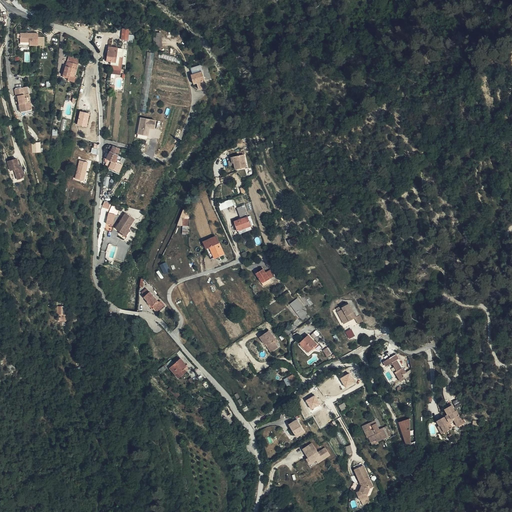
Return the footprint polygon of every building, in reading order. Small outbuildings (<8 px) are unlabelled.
[(128,39),(130,29),(123,28),(121,38),(128,39)] [(36,31),(18,31),(19,40),(28,40),(28,43),(37,43),(36,31)] [(118,56),(119,47),(109,45),(107,60),(112,61),(111,64),(113,64),(112,68),(122,69),(123,57),(122,56),(118,56)] [(183,58),(160,53),(159,57),(182,63),(183,58)] [(64,76),(70,78),(71,74),(75,75),(80,57),(70,54),(64,76)] [(205,85),(200,64),(192,67),(193,71),(190,72),(193,83),(197,81),(198,87),(205,85)] [(202,66),(206,80),(211,78),(207,64),(202,66)] [(31,106),(28,89),(24,90),(22,83),(13,85),(14,92),(17,91),(18,95),(17,95),(19,108),(31,106)] [(134,136),(144,138),(147,127),(147,125),(152,126),(153,120),(138,117),(134,136)] [(111,145),(109,149),(112,151),(117,153),(119,148),(111,145)] [(112,151),(109,149),(105,156),(107,157),(104,163),(108,165),(110,166),(116,154),(117,153),(112,151)] [(243,162),(240,149),(225,152),(227,159),(229,159),(231,165),(243,162)] [(124,156),(116,154),(110,166),(108,165),(107,166),(117,171),(121,163),(124,156)] [(17,161),(16,159),(7,162),(10,171),(14,169),(17,180),(24,178),(20,167),(19,168),(17,161)] [(79,160),(75,178),(84,180),(88,161),(79,160)] [(219,203),(222,209),(235,204),(232,198),(219,203)] [(238,206),(241,218),(248,216),(245,204),(238,206)] [(109,210),(107,221),(113,222),(115,211),(109,210)] [(116,226),(119,229),(124,232),(128,226),(134,217),(125,211),(116,226)] [(248,216),(241,218),(235,220),(238,231),(252,226),(248,216)] [(118,230),(125,235),(130,228),(128,226),(124,232),(119,229),(118,230)] [(217,236),(204,241),(207,247),(209,246),(214,258),(224,254),(217,236)] [(171,271),(166,262),(161,264),(165,273),(171,271)] [(257,271),(255,272),(260,280),(264,278),(266,281),(269,279),(265,271),(261,265),(258,267),(259,270),(257,271)] [(269,268),(265,271),(269,279),(274,276),(269,268)] [(220,276),(216,278),(220,286),(225,284),(220,276)] [(149,293),(146,296),(145,297),(153,307),(156,305),(159,310),(166,304),(162,300),(160,302),(154,296),(150,292),(149,293)] [(307,308),(299,297),(290,304),(301,317),(307,313),(305,310),(307,308)] [(354,305),(355,305),(352,300),(342,305),(342,308),(337,311),(344,323),(355,317),(359,315),(357,313),(354,308),(354,305)] [(65,322),(61,307),(55,308),(59,324),(65,322)] [(352,328),(346,331),(349,338),(355,335),(352,328)] [(278,347),(276,343),(274,341),(276,339),(270,330),(261,337),(271,352),(278,347)] [(317,343),(309,334),(300,342),(309,351),(317,343)] [(328,347),(324,350),(328,356),(332,353),(328,347)] [(167,361),(174,367),(175,366),(179,370),(185,364),(182,360),(184,357),(179,351),(167,361)] [(398,356),(384,361),(387,369),(390,369),(389,366),(392,365),(393,368),(401,365),(398,356)] [(290,363),(286,365),(288,369),(289,372),(294,370),(293,369),(295,368),(293,364),(291,365),(290,363)] [(407,379),(401,365),(393,368),(396,374),(393,375),(396,383),(407,379)] [(285,378),(287,384),(296,380),(293,374),(285,378)] [(454,400),(458,407),(462,404),(458,398),(454,400)] [(345,402),(340,405),(343,410),(348,408),(345,402)] [(443,422),(452,426),(450,422),(455,419),(459,426),(465,422),(457,409),(455,410),(451,403),(445,407),(449,414),(443,418),(443,422)] [(297,436),(306,431),(299,418),(290,422),(291,425),(290,426),(290,430),(293,433),(295,432),(297,436)] [(375,418),(365,423),(370,435),(368,436),(371,442),(377,439),(378,441),(391,434),(386,424),(382,426),(383,429),(380,430),(379,427),(375,418)] [(411,441),(410,418),(400,421),(407,443),(411,441)] [(453,428),(452,426),(443,422),(443,418),(437,421),(441,426),(442,425),(446,432),(453,428)] [(370,435),(365,423),(361,425),(367,436),(368,436),(370,435)] [(347,442),(340,429),(336,431),(343,444),(347,442)] [(308,462),(310,465),(316,460),(318,463),(330,455),(326,448),(319,453),(312,443),(303,450),(308,458),(310,460),(308,462)] [(345,446),(347,454),(353,452),(351,444),(345,446)] [(376,488),(365,465),(356,469),(363,486),(362,490),(357,493),(361,501),(370,497),(369,495),(371,490),(376,488)]
